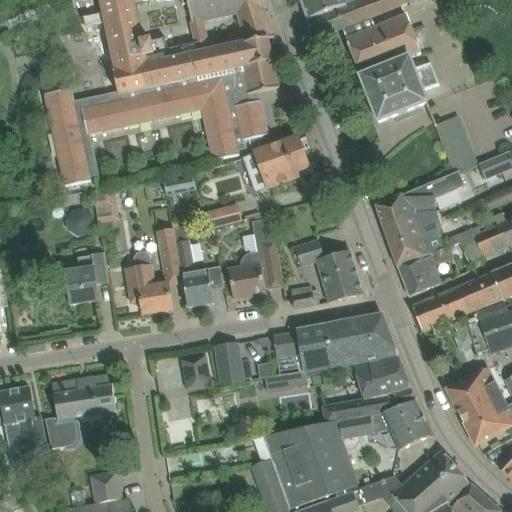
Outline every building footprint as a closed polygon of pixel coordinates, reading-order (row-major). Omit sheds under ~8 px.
[(264,137),(268,137),(261,103),(257,103),(255,95),(279,89),(269,46),(276,45),(275,38),(262,6),(263,6),(261,0),(97,0),(119,94),(74,104),(71,90),(44,96),(65,188),(90,182),(89,177),(97,175),(89,137),(202,111),(214,163),(240,158),(239,154),(247,152),(245,142),(251,140),(264,137)] [(300,0),(308,22),(361,2),(360,0),(300,0)] [(366,0),(361,2),(308,22),(306,22),(313,41),(342,30),(361,78),(360,79),(378,124),(427,104),(423,94),(441,87),(432,66),(415,73),(411,61),(422,56),(407,19),(376,31),(373,21),(426,0),(366,0)] [(434,126),(454,174),(477,165),(458,116),(434,126)] [(256,155),(244,159),(256,193),(268,189),(297,178),(295,173),(308,169),(297,140),(256,155)] [(479,166),(485,180),(511,168),(511,167),(506,154),(479,166)] [(376,207),(382,225),(414,214),(416,214),(412,207),(458,188),(453,176),(376,207)] [(163,182),(166,194),(195,190),(193,177),(163,182)] [(64,197),(65,207),(80,205),(79,195),(64,197)] [(201,217),(204,232),(240,223),(236,207),(201,217)] [(414,214),(382,225),(397,269),(431,255),(414,216),(416,215),(416,214),(414,214)] [(266,296),(265,290),(269,289),(269,292),(283,289),(272,220),(252,223),(257,253),(249,254),(246,256),(240,262),(240,266),(240,269),(228,271),(234,302),(266,296)] [(511,244),(511,242),(504,222),(459,242),(469,264),(511,244)] [(180,270),(176,246),(173,231),(160,233),(163,248),(167,273),(180,270)] [(189,243),(176,246),(180,270),(193,268),(189,243)] [(319,243),(295,250),(301,268),(317,262),(329,305),(363,297),(350,252),(324,259),(319,243)] [(449,249),(399,270),(409,299),(441,286),(437,274),(434,268),(453,260),(449,249)] [(147,274),(152,273),(151,267),(149,257),(145,254),(137,255),(134,260),(135,270),(126,271),(131,305),(141,304),(143,317),(172,312),(168,285),(149,288),(147,274)] [(79,261),(80,271),(65,273),(70,307),(99,302),(96,280),(108,278),(104,255),(91,257),(92,259),(79,261)] [(511,266),(490,276),(491,277),(501,302),(511,297),(511,266)] [(181,276),(183,283),(182,283),(182,285),(183,285),(188,310),(214,305),(212,292),(224,290),(220,268),(205,270),(205,272),(181,276)] [(491,277),(462,288),(469,306),(481,301),(484,309),(501,302),(491,277)] [(469,306),(462,288),(412,309),(422,334),(441,326),(484,309),(481,301),(469,306)] [(292,293),(292,299),(294,310),(315,307),(313,295),(312,289),(292,293)] [(511,344),(511,312),(480,323),(489,352),(511,344)] [(381,316),(325,327),(334,369),(353,365),(397,355),(382,316),(381,316)] [(334,369),(325,327),(297,333),(297,334),(274,339),(277,361),(293,358),(301,374),(334,369)] [(215,348),(215,349),(221,387),(244,383),(238,345),(238,344),(215,348)] [(182,362),(188,391),(211,387),(205,357),(182,362)] [(322,408),(326,425),(383,415),(416,403),(398,359),(365,366),(355,369),(364,401),(322,408)] [(446,391),(475,448),(511,429),(511,403),(507,406),(488,370),(446,391)] [(306,375),(290,378),(292,390),(308,387),(306,375)] [(58,419),(51,419),(54,438),(57,443),(62,446),(67,447),(72,444),(76,440),(76,435),(74,419),(116,413),(110,376),(52,386),(56,405),(58,419)] [(511,401),(511,462),(503,472),(501,471),(500,472),(511,482),(511,377),(510,378),(502,382),(511,401)] [(0,394),(0,399),(5,427),(22,424),(30,467),(47,464),(38,420),(36,421),(30,389),(0,394)] [(300,511),(359,491),(341,441),(374,435),(373,428),(387,425),(390,432),(399,452),(414,445),(430,438),(432,437),(431,435),(416,403),(383,415),(326,425),(275,436),(262,439),(280,488),(289,511),(300,511)] [(435,511),(447,505),(470,485),(442,453),(403,487),(395,478),(359,491),(300,511),(359,511),(360,511),(359,508),(382,499),(393,511),(435,511)] [(51,479),(49,470),(37,473),(38,482),(51,479)] [(91,479),(96,506),(122,501),(117,474),(91,479)] [(46,485),(0,504),(0,511),(17,511),(50,498),(46,485)] [(500,511),(487,500),(472,487),(458,502),(450,511),(448,507),(439,511),(500,511)] [(289,511),(280,488),(260,495),(266,511),(289,511)] [(181,503),(182,511),(199,511),(197,499),(181,503)] [(111,511),(110,503),(82,509),(82,511),(111,511)]
